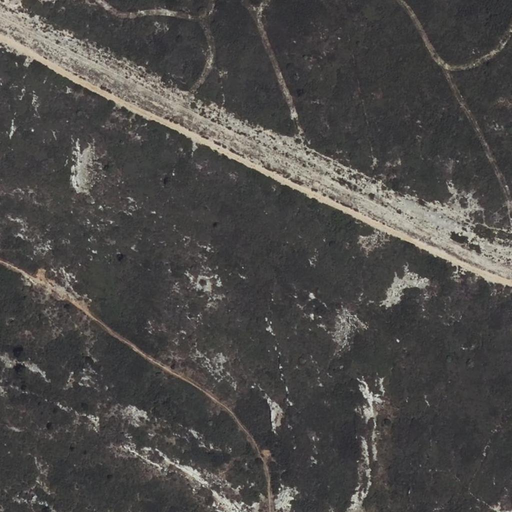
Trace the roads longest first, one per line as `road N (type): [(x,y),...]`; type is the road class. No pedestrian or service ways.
road 1 (track): [(511,282),(0,36)]
road 2 (track): [(0,263),(99,318),(245,422),(268,468),(274,511)]
